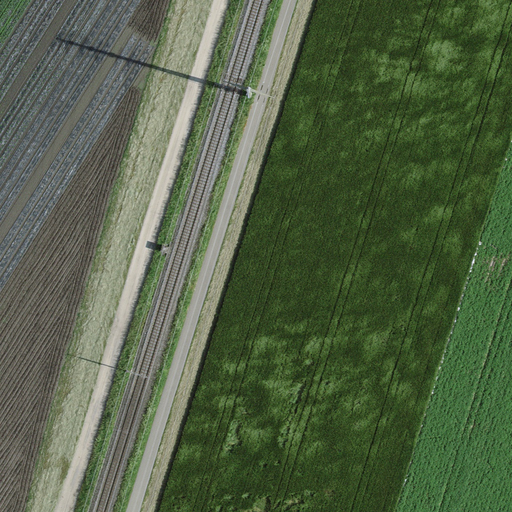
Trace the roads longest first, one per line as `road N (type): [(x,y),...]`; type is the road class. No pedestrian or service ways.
road 1 (track): [(62,511),(222,0)]
road 2 (track): [(135,511),(292,0)]
